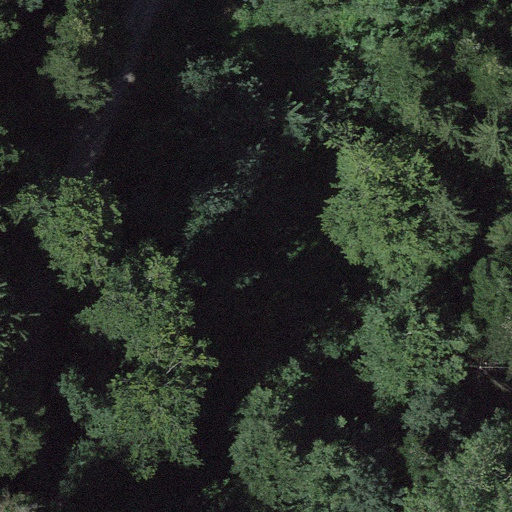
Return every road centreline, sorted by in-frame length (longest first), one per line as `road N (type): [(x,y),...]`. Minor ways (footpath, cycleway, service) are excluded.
road 1 (track): [(157,0),(30,315),(39,445),(69,511)]
road 2 (track): [(407,511),(511,393)]
